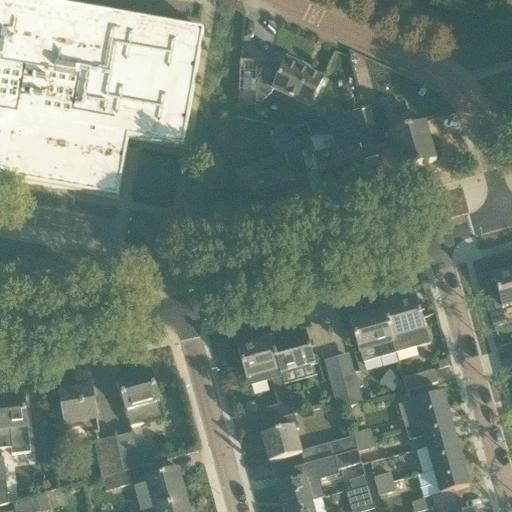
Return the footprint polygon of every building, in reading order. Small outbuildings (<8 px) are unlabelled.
[(183,149),(203,33),(37,3),(35,14),(0,8),(0,167),(27,173),(25,184),(117,200),(128,139),(183,149)] [(276,83),(273,89),(310,107),(322,79),(301,70),(302,67),(286,60),(282,70),(267,62),(260,76),(276,83)] [(255,122),(255,93),(239,93),(238,119),(255,122)] [(372,134),(376,150),(393,145),(400,172),(436,162),(425,123),(391,133),(382,104),(364,109),(372,134)] [(378,157),(376,150),(372,134),(364,109),(307,125),(310,137),(329,131),(335,152),(315,158),(312,149),(300,152),(307,176),(318,172),(324,193),(367,181),(361,162),(378,157)] [(281,158),(285,157),(299,153),(292,129),(272,125),(281,157),(281,158)] [(263,176),(262,176),(250,180),(251,183),(249,183),(257,211),(297,200),(289,172),(285,157),(281,158),(281,157),(259,163),(263,176)] [(50,205),(43,244),(120,257),(126,218),(50,205)] [(511,273),(495,279),(495,278),(493,278),(502,309),(511,305),(511,273)] [(391,339),(407,334),(411,348),(428,343),(416,300),(415,300),(415,301),(384,310),(383,309),(382,309),(383,314),(384,314),(391,339)] [(391,339),(384,314),(383,314),(351,323),(351,322),(350,323),(359,353),(362,364),(396,354),(391,339)] [(305,336),(294,339),(293,335),(272,341),(272,340),(271,340),(281,375),(315,365),(306,335),(305,335),(305,336)] [(281,375),(271,340),(270,341),(271,341),(239,350),(239,349),(237,350),(246,380),(248,387),(282,378),(281,375)] [(380,383),(393,393),(402,381),(389,371),(380,383)] [(403,380),(404,385),(406,392),(406,393),(437,384),(433,371),(403,380)] [(118,382),(127,413),(131,428),(163,419),(150,373),(118,382)] [(354,374),(342,377),(350,408),(360,404),(363,404),(354,374)] [(342,377),(329,381),(337,411),(350,408),(342,377)] [(59,390),(64,418),(66,427),(85,423),(87,435),(100,433),(91,385),(59,390)] [(402,419),(405,430),(449,418),(443,394),(406,404),(410,417),(402,419)] [(0,506),(9,505),(8,495),(4,459),(2,459),(1,451),(12,450),(10,430),(27,428),(24,395),(0,398),(0,506)] [(296,416),(295,415),(292,403),(260,411),(264,425),(296,416)] [(264,425),(266,435),(262,436),(269,464),(302,455),(296,431),(300,430),(296,416),(264,425)] [(456,441),(449,418),(405,430),(408,442),(424,437),(427,449),(456,441)] [(373,440),(370,431),(354,435),(357,445),(373,440)] [(116,438),(123,473),(127,473),(154,465),(150,450),(138,454),(133,434),(116,438)] [(330,444),(334,459),(357,452),(353,437),(330,444)] [(94,442),(101,480),(123,473),(116,438),(94,442)] [(373,440),(357,445),(359,454),(375,449),(373,440)] [(462,464),(456,441),(427,449),(434,472),(462,464)] [(334,459),(337,471),(361,464),(357,452),(334,459)] [(469,487),(462,464),(434,472),(440,495),(469,487)] [(145,480),(154,511),(187,503),(178,471),(145,480)] [(123,473),(101,480),(105,493),(130,486),(127,473),(123,473)] [(376,489),(393,484),(390,474),(373,479),(376,489)] [(351,491),(367,486),(365,477),(348,481),(351,491)] [(276,487),(283,510),(311,503),(311,502),(305,478),(276,487)] [(396,493),(393,484),(376,489),(378,498),(396,493)] [(351,491),(356,511),(366,511),(374,510),(367,486),(351,491)] [(40,511),(50,511),(46,495),(36,497),(40,511)] [(40,511),(36,497),(12,504),(15,511),(14,511),(40,511)] [(283,511),(324,511),(321,500),(311,502),(311,503),(283,510),(283,511)] [(154,511),(189,511),(187,503),(154,511)]
